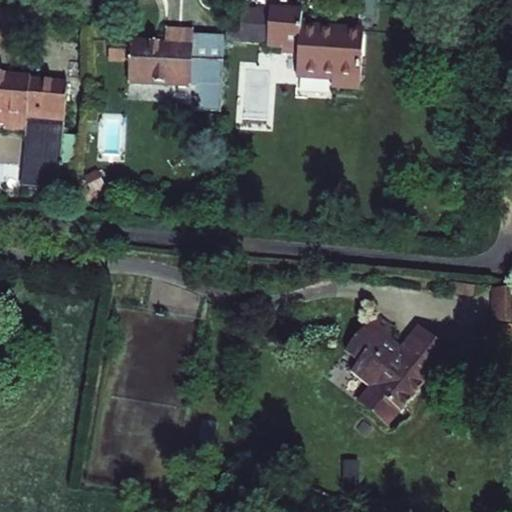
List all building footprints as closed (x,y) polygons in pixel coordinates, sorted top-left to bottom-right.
[(360,0),(360,12),(375,13),(375,0),(360,0)] [(251,8),(250,18),(231,17),(229,42),(269,45),(271,10),(251,8)] [(271,10),(269,45),(284,46),(284,52),(300,53),(298,76),(334,78),(334,87),(362,89),(365,31),(335,29),(335,32),(319,31),(319,28),(302,27),(303,12),(271,10)] [(222,109),(224,62),(193,61),(194,38),(194,31),(166,30),(166,44),(131,44),(130,62),(129,83),(197,86),(206,107),(222,109)] [(224,62),(225,40),(194,38),(193,61),(224,62)] [(111,43),(110,61),(130,62),(131,44),(111,43)] [(0,124),(4,125),(4,130),(27,132),(22,188),(58,191),(60,164),(63,136),(70,85),(32,80),(32,78),(0,74),(0,124)] [(79,166),(82,138),(63,136),(60,164),(79,166)] [(450,283),(449,292),(474,295),(475,286),(450,283)] [(511,288),(495,288),(494,323),(511,323),(511,288)] [(360,406),(386,427),(399,411),(402,414),(427,383),(430,386),(454,355),(421,329),(401,353),(389,344),(391,340),(390,325),(376,314),(345,353),(359,364),(351,374),(372,390),(360,406)] [(511,324),(494,325),(494,353),(511,352),(511,324)] [(344,467),(344,487),(357,487),(357,467),(344,467)]
